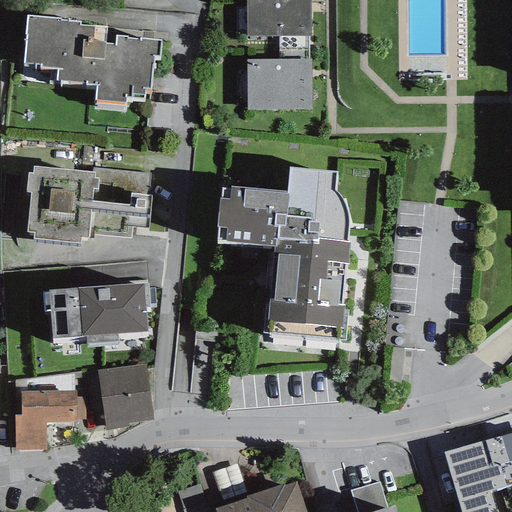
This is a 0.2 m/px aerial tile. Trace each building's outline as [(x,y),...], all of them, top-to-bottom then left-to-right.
[(311,35),(310,0),(294,0),(246,1),(247,35),(311,35)] [(60,15),(26,12),(23,61),(36,62),(40,63),(40,66),(50,66),(49,78),(96,81),(95,102),(123,104),(124,95),(144,96),(144,86),(150,87),(152,55),(159,55),(161,38),(140,36),(140,38),(129,38),(129,34),(116,33),(116,43),(104,42),(104,39),(93,38),(94,23),(80,22),(80,17),(60,16),(60,15)] [(311,58),(246,58),(247,108),(312,108),(311,58)] [(337,169),(290,163),(287,190),(221,184),(215,222),(219,221),(216,234),(225,234),(225,238),(275,243),(269,304),(264,304),(262,331),(268,331),(268,335),(337,342),(337,335),(345,335),(347,310),(344,309),(350,238),(347,238),(348,225),(348,211),(345,200),(341,194),(335,187),(337,169)] [(94,170),(34,164),(33,171),(28,170),(26,190),(30,190),(27,229),(33,229),(33,236),(80,241),(81,235),(88,236),(88,233),(131,237),(132,226),(148,228),(153,175),(94,170)] [(63,287),(48,288),(49,291),(42,291),(43,311),(51,309),(52,337),(87,335),(87,342),(118,340),(117,331),(147,329),(143,280),(69,284),(63,287)] [(153,419),(145,363),(97,370),(105,429),(128,426),(128,422),(153,419)] [(76,390),(20,390),(20,413),(15,413),(15,449),(46,449),(46,420),(76,420),(76,390)] [(511,433),(444,453),(461,511),(494,511),(489,491),(511,483),(511,433)] [(247,497),(215,507),(216,511),(306,511),(296,480),(284,484),(283,482),(246,494),(247,497)] [(397,511),(395,502),(359,511),(405,511),(405,510),(397,511)]
